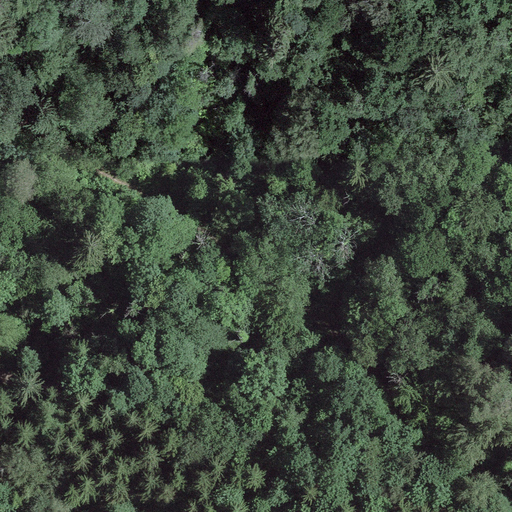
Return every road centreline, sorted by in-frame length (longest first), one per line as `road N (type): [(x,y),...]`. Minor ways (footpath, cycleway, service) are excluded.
road 1 (track): [(511,505),(299,303),(224,244),(0,113)]
road 2 (track): [(0,372),(152,424),(284,484),(433,511)]
